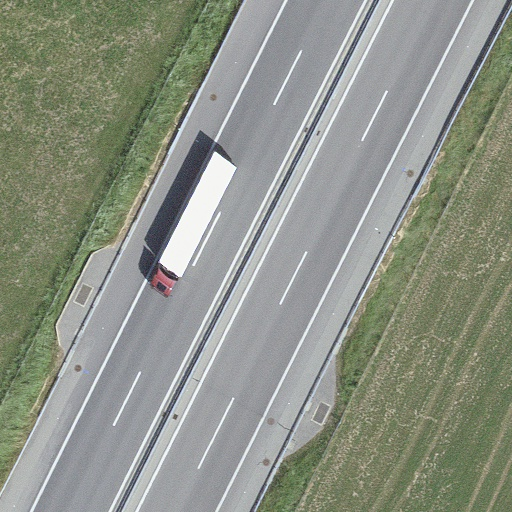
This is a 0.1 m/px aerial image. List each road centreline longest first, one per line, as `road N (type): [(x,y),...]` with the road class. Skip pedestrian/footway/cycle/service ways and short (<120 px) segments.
road 1 (motorway): [(326,0),(69,511)]
road 2 (motorway): [(177,511),(433,0)]
